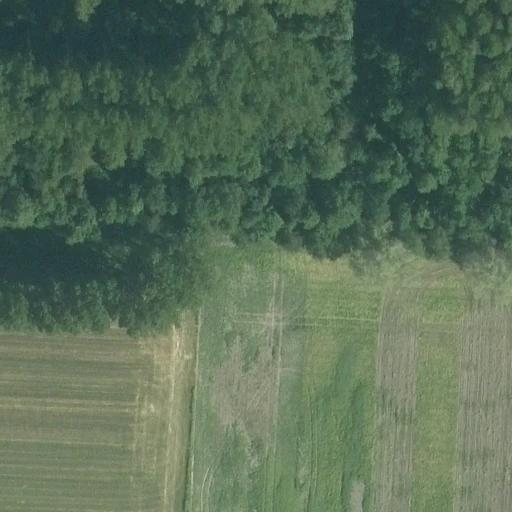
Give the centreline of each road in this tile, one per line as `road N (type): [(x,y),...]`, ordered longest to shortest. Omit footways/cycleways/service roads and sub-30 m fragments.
road 1 (track): [(283,0),(279,63),(259,88),(0,76)]
road 2 (track): [(0,154),(347,169)]
road 3 (track): [(347,169),(357,0)]
road 4 (track): [(511,177),(347,169)]
road 5 (track): [(511,98),(456,95),(436,76),(440,0)]
